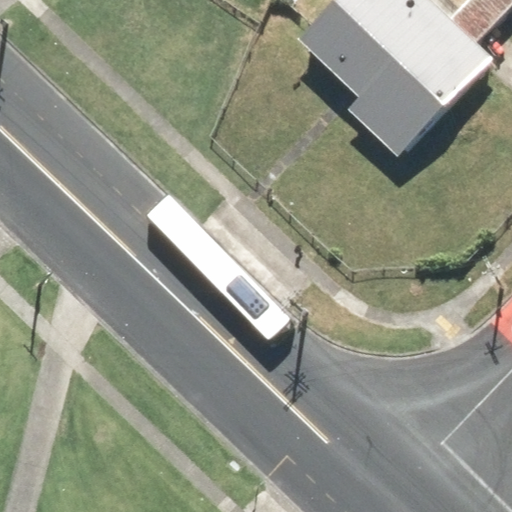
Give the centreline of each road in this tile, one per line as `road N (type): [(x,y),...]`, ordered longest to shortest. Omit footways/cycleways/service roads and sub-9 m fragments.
road 1 (secondary): [(385,496),(0,123)]
road 2 (residential): [(385,496),(511,366)]
